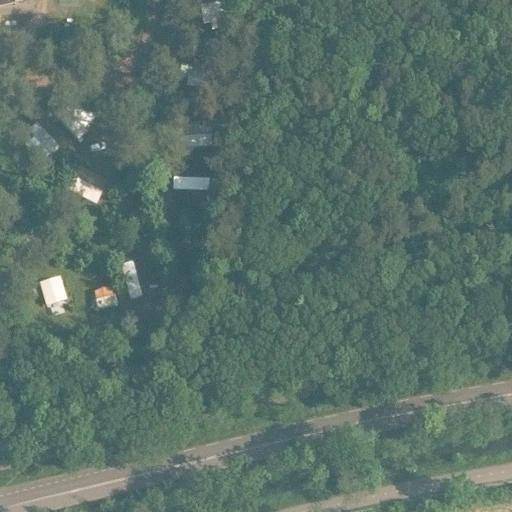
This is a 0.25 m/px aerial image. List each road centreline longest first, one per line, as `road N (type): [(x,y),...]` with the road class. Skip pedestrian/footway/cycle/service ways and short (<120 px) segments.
road 1 (unknown): [(511,169),(255,290),(230,319),(139,377),(20,425),(0,441)]
road 2 (secondary): [(0,510),(349,425),(511,395)]
